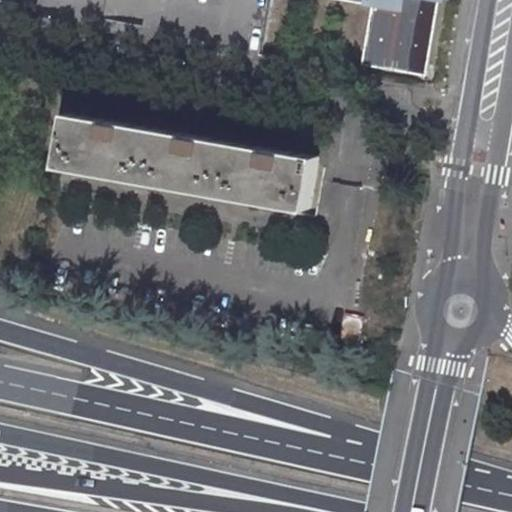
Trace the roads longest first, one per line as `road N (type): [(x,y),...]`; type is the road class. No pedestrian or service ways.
road 1 (trunk): [(511,494),(406,449),(0,330)]
road 2 (motorway): [(511,495),(0,382)]
road 3 (unknown): [(369,123),(357,199),(348,223),(330,237),(67,200)]
road 4 (residential): [(80,75),(464,138)]
road 5 (motorway): [(363,511),(0,432)]
road 6 (motorway): [(275,511),(0,466)]
road 7 (tertiary): [(433,329),(401,511)]
road 8 (tertiary): [(429,511),(461,341)]
road 9 (tertiary): [(464,138),(448,280)]
road 10 (tertiary): [(477,285),(501,145)]
road 11 (tertiary): [(488,0),(464,138)]
